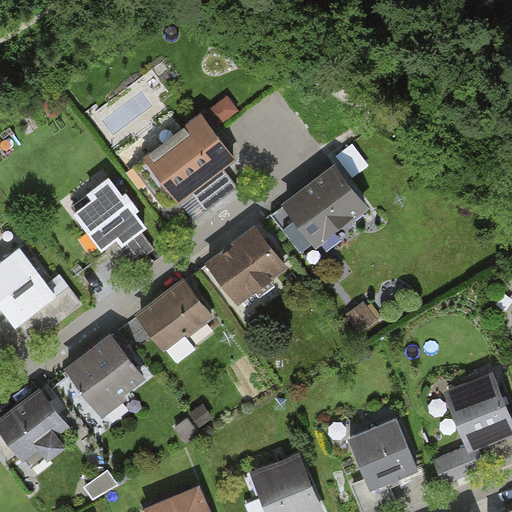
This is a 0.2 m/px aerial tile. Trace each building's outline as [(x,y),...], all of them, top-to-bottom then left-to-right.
[(212,100),(222,117),(239,107),(229,90),(212,100)] [(151,155),(185,200),(244,155),(211,111),(151,155)] [(291,204),(324,246),(377,205),(343,163),(291,204)] [(124,238),(129,245),(154,225),(115,176),(94,193),(98,197),(80,211),(110,249),(124,238)] [(217,262),(248,301),(295,264),(263,225),(217,262)] [(0,297),(19,325),(63,294),(28,245),(0,264),(0,297)] [(143,315),(171,353),(219,317),(191,279),(143,315)] [(122,332),(71,368),(105,416),(156,379),(122,332)] [(448,393),(473,452),(511,436),(511,404),(499,372),(448,393)] [(81,438),(45,387),(0,418),(0,424),(33,471),(81,438)] [(355,436),(376,487),(425,468),(404,417),(355,436)] [(254,472),(270,511),(325,511),(328,511),(304,452),(254,472)] [(96,492),(119,482),(114,471),(91,481),(96,492)] [(146,507),(147,511),(213,511),(202,484),(146,507)]
